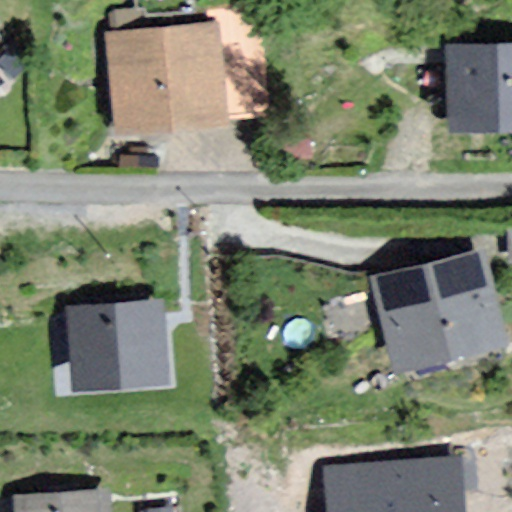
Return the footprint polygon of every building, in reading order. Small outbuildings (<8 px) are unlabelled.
[(213,25),(111,33),(119,126),(221,118),(213,25)] [(511,44),(452,45),(453,123),(511,122),(511,44)] [(480,253),(377,280),(399,361),(501,334),(480,253)] [(161,302),(69,309),(75,384),(166,377),(161,302)] [(456,511),(452,460),(331,469),(334,511),(456,511)] [(105,511),(104,492),(18,498),(19,511),(105,511)]
